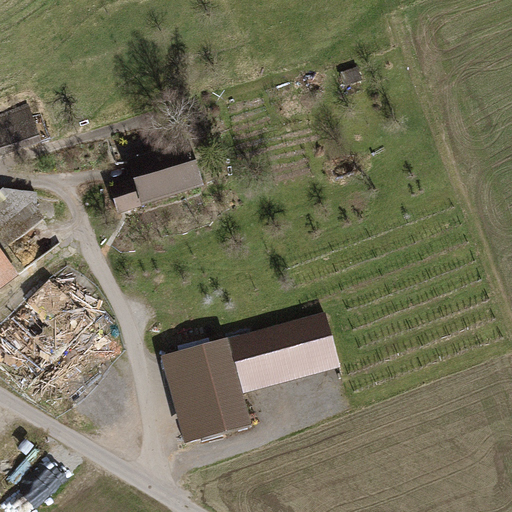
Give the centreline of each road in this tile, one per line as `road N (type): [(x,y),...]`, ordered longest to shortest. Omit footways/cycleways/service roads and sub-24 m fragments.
road 1 (unclassified): [(165,498),(133,342),(72,203),(56,185),(0,181)]
road 2 (track): [(511,325),(392,16)]
road 3 (unclassified): [(165,498),(0,401)]
